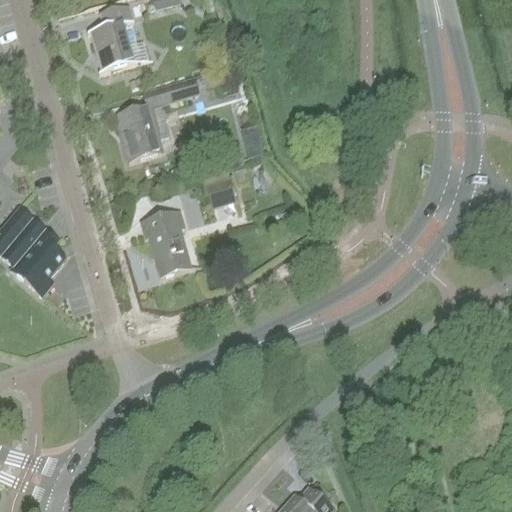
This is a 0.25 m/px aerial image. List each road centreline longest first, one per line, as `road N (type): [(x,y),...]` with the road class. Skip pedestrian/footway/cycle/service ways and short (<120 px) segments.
road 1 (residential): [(144,396),(118,346),(19,0)]
road 2 (tertiary): [(144,396),(393,277),(424,244),(454,188)]
road 3 (residential): [(223,511),(313,413),(366,369)]
road 4 (secondary): [(433,0),(455,125),(454,188)]
road 5 (tertiary): [(65,489),(106,427),(144,396)]
